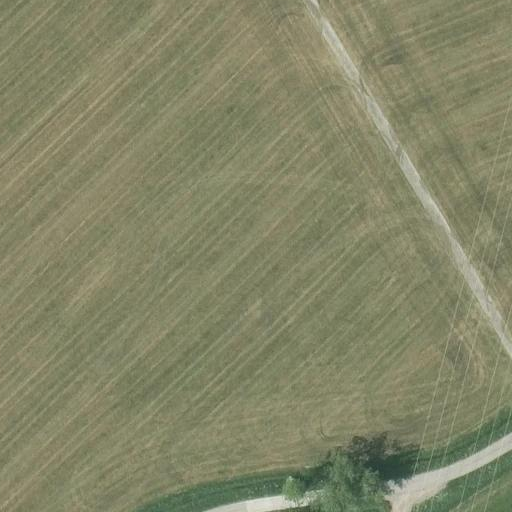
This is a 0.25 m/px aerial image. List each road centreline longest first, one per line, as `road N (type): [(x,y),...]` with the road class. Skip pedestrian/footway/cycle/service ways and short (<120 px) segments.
road 1 (track): [(511,346),(311,0)]
road 2 (unclassified): [(225,511),(414,483),(511,438)]
